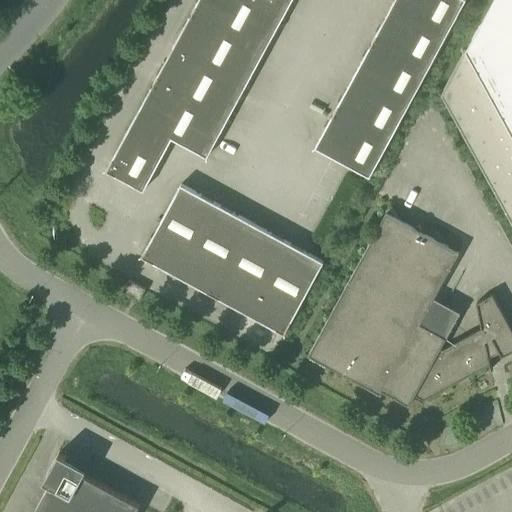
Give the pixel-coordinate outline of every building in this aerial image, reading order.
[(265,49),(284,14),(258,0),(198,0),(193,10),(265,49)] [(258,0),(284,14),(291,0),(258,0)] [(394,0),(393,4),(447,34),(465,0),(394,0)] [(511,0),(492,0),(442,94),(511,222),(511,0)] [(373,40),(428,69),(447,34),(393,4),(373,40)] [(193,10),(174,45),(246,85),(265,49),(193,10)] [(354,75),(408,105),(428,69),(373,40),(354,75)] [(174,45),(155,81),(227,120),(246,85),(174,45)] [(335,111),(389,140),(408,105),(354,75),(335,111)] [(136,117),(172,137),(207,156),(227,120),(155,81),(136,117)] [(389,140),(335,111),(316,146),(370,176),(389,140)] [(136,117),(107,169),(144,189),(172,137),(136,117)] [(178,275),(217,203),(182,183),(143,255),(178,275)] [(253,222),(217,203),(178,275),(214,294),(253,222)] [(387,212),(308,354),(381,394),(383,390),(410,405),(413,399),(422,403),(413,398),(415,394),(424,399),(490,363),(491,369),(492,368),(489,357),(500,351),(502,356),(511,350),(511,327),(493,293),(477,302),(482,327),(443,349),(441,347),(447,337),(421,323),(459,251),(387,212)] [(253,222),(214,294),(250,313),(289,241),(253,222)] [(324,261),(289,241),(250,313),(285,332),(324,261)] [(129,280),(123,290),(140,299),(146,289),(129,280)] [(136,511),(140,505),(84,474),(87,467),(59,452),(44,480),(50,483),(34,511),(136,511)]
